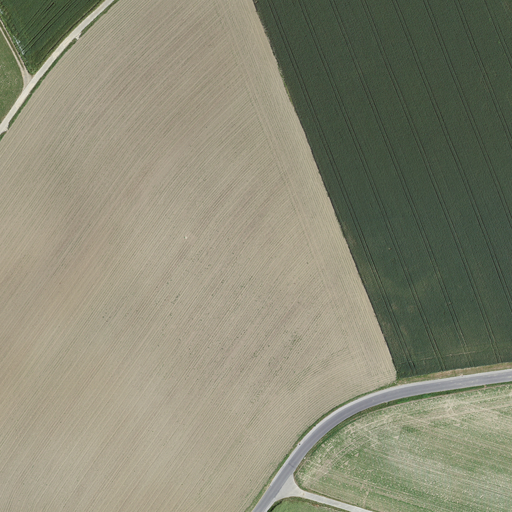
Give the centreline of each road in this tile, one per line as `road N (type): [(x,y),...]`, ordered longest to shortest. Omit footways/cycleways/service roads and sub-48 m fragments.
road 1 (tertiary): [(259,511),(305,445),(351,407),(511,375)]
road 2 (track): [(0,129),(110,0)]
